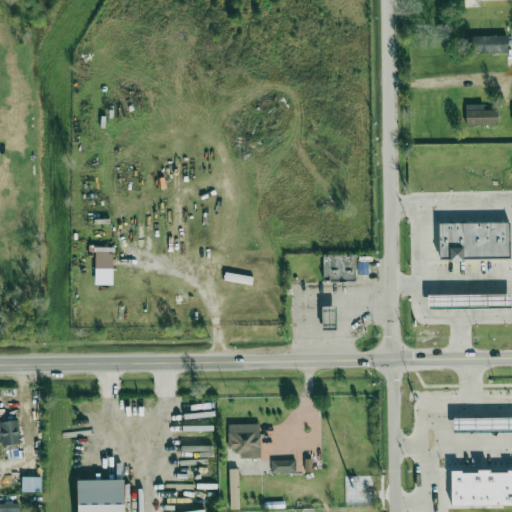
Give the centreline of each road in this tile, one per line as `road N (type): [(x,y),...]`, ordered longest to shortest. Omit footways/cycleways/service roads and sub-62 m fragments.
road 1 (secondary): [(511,357),(0,363)]
road 2 (residential): [(395,511),(389,0)]
